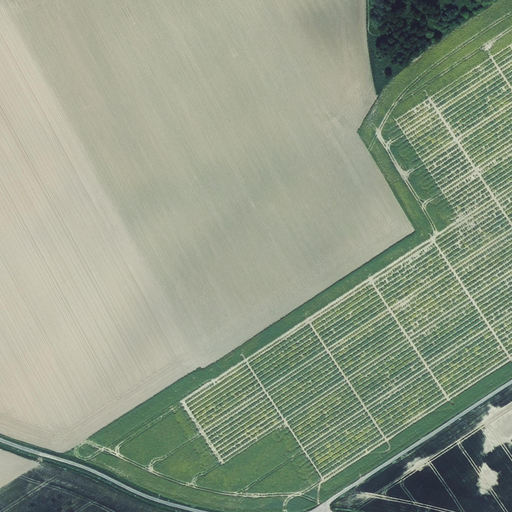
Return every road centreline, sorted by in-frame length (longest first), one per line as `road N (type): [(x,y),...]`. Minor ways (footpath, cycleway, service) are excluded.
road 1 (track): [(511,382),(317,511)]
road 2 (track): [(221,511),(0,438)]
